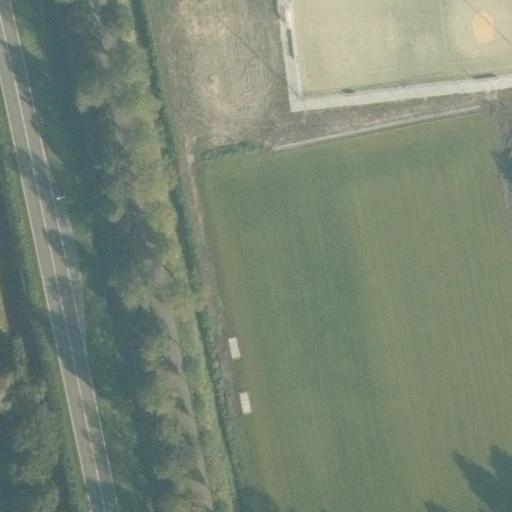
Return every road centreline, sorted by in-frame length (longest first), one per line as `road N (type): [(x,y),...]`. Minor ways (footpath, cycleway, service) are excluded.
road 1 (unclassified): [(205,511),(95,0)]
road 2 (primary): [(104,511),(0,20)]
